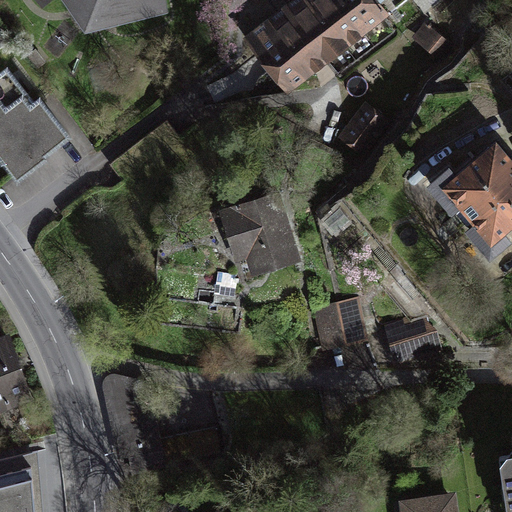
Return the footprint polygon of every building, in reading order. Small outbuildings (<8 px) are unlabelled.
[(168,10),(166,0),(67,0),(87,24),(168,10)] [(304,88),(395,17),(381,0),(289,0),(256,26),(304,88)] [(0,169),(8,179),(75,126),(20,59),(0,75),(0,169)] [(490,236),(511,216),(511,143),(500,129),(442,178),(490,236)] [(241,271),(294,255),(274,191),(222,207),(241,271)] [(318,307),(322,348),(345,346),(342,305),(318,307)] [(0,404),(31,394),(13,339),(0,343),(0,404)] [(158,391),(116,380),(105,390),(119,459),(172,449),(158,391)] [(508,511),(511,511),(511,438),(498,440),(508,511)] [(49,485),(43,450),(7,453),(8,468),(0,468),(0,511),(31,511),(30,489),(49,485)] [(408,511),(460,511),(459,500),(408,502),(408,511)]
